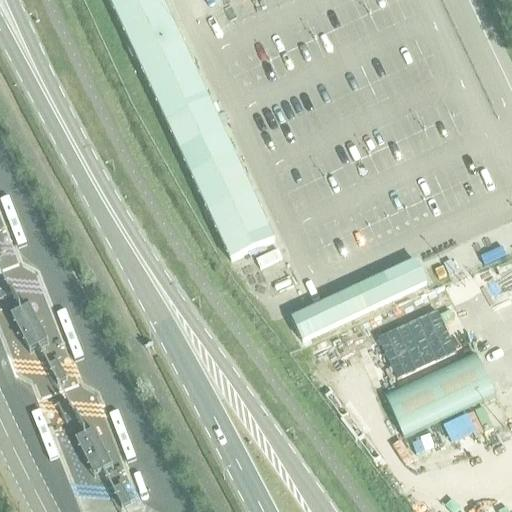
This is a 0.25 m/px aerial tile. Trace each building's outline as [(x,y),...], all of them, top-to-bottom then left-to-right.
[(118,0),(228,264),(276,245),(174,0),(118,0)] [(265,268),(287,258),(282,247),(260,257),(265,268)] [(511,257),(503,261),(507,270),(511,267),(511,257)] [(416,265),(292,323),(302,344),(426,286),(416,265)] [(368,343),(417,461),(469,439),(459,415),(477,408),(486,429),(509,420),(462,305),(368,343)] [(49,346),(30,309),(11,319),(30,356),(49,346)] [(94,433),(85,438),(75,443),(85,462),(96,457),(105,474),(113,470),(94,433)] [(496,482),(481,495),(488,502),(502,489),(496,482)]
